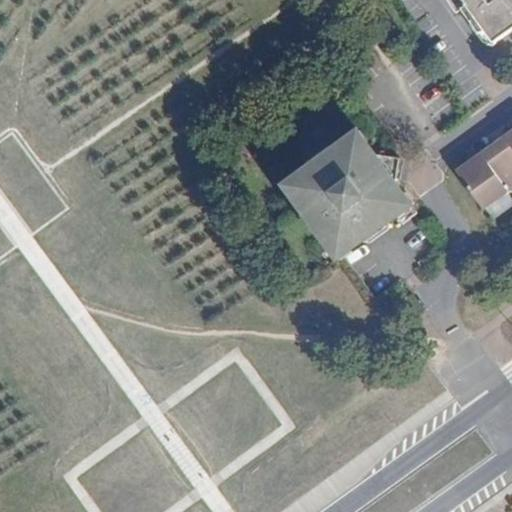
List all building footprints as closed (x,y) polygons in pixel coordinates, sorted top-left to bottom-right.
[(511,0),(457,0),(482,34),(487,31),(496,42),(511,31),(511,0)] [(511,130),(500,139),(473,157),(456,169),(485,210),(511,190),(511,130)] [(349,141),(368,144),(360,133),(349,141)] [(332,247),(351,250),(397,216),(402,213),(405,194),(397,184),(396,182),(398,180),(401,158),(379,154),(377,156),(368,144),(349,141),(298,177),(295,196),(332,247)] [(287,186),(295,196),(298,177),(287,186)] [(413,205),(405,194),(402,213),(413,205)] [(402,213),(397,216),(403,224),(418,213),(413,205),(402,213)] [(340,258),(351,250),(332,247),(340,258)]
